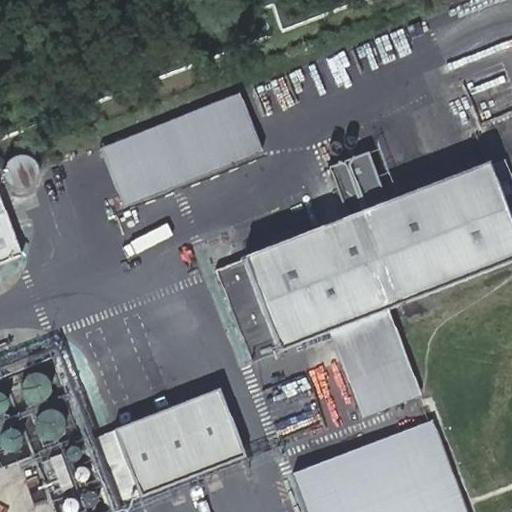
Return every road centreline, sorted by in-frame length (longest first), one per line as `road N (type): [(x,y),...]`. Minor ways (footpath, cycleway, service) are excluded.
road 1 (unknown): [(511,13),(495,15),(234,164),(58,293)]
road 2 (unknown): [(58,293),(145,294),(204,343),(240,394),(274,511)]
